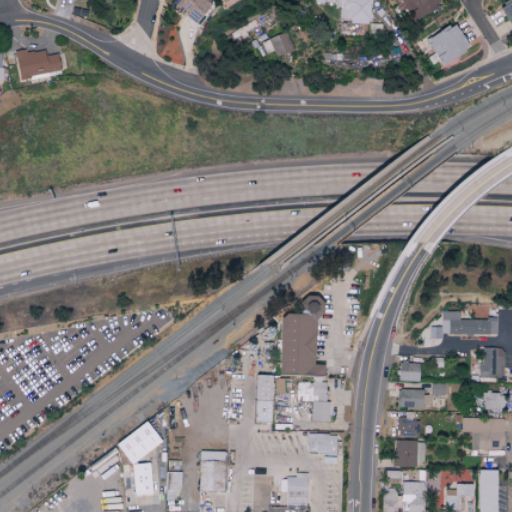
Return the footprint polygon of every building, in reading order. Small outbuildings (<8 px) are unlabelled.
[(212,1),(210,0),(176,0),(172,7),(196,24),(212,1)] [(370,24),(370,0),(334,0),(334,7),(339,7),(339,19),(350,20),(349,23),(370,24)] [(399,0),(412,21),(439,3),(437,0),(399,0)] [(425,40),(442,65),(468,47),(452,23),(425,40)] [(265,54),(272,51),(275,58),(293,50),(286,31),(260,42),(265,54)] [(19,79),(59,71),(56,54),(44,56),(43,50),(25,53),(24,49),(13,51),(19,79)] [(277,375),(322,376),(322,365),(312,365),(314,317),(319,317),(320,297),(298,296),(298,315),(279,314),(277,375)] [(458,319),(458,312),(441,311),(440,327),(429,326),(428,338),(440,338),(440,334),(495,335),(496,320),(458,319)] [(479,378),(502,378),(502,364),(510,364),(510,358),(503,357),(503,348),(480,348),(479,378)] [(397,381),(418,382),(418,363),(398,363),(397,381)] [(270,376),(254,375),(252,423),(269,423),(270,376)] [(326,422),(327,383),(296,382),(295,401),(310,402),(310,421),(326,422)] [(430,383),(429,395),(444,396),(444,383),(430,383)] [(421,408),(421,390),(396,389),(396,407),(421,408)] [(482,410),(502,411),(503,394),(483,393),(482,410)] [(461,432),(470,433),(469,451),(502,451),(502,419),(461,418),(461,432)] [(417,437),(417,420),(396,419),(396,436),(417,437)] [(114,445),(130,465),(160,442),(144,421),(114,445)] [(335,454),(335,435),(306,434),(305,453),(335,454)] [(423,466),(423,442),(393,441),(392,466),(423,466)] [(222,461),(222,452),(198,451),(198,460),(222,461)] [(223,492),(224,462),(198,461),(197,491),(223,492)] [(150,495),(149,464),(131,464),(132,495),(150,495)] [(476,511),(494,511),(495,471),(477,470),(476,511)] [(385,484),(401,484),(400,471),(385,471),(385,484)] [(164,490),(180,490),(180,472),(165,472),(164,490)] [(305,474),(293,473),(293,477),(285,477),(284,507),(305,508),(305,474)] [(423,511),(423,482),(401,482),(402,511),(411,511),(410,511),(423,511)] [(443,511),(458,511),(459,496),(470,496),(471,484),(454,484),(454,490),(444,490),(443,511)] [(381,511),(396,511),(395,490),(380,491),(381,511)]
